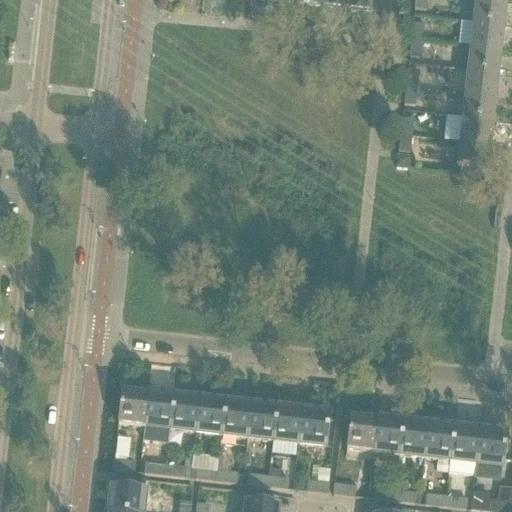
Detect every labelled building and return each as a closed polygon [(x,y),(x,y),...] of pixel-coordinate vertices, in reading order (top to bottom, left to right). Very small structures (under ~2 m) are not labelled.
[(297,0),(297,6),(321,8),(322,0),(297,0)] [(322,0),(321,8),(345,11),(346,0),(322,0)] [(346,0),(345,11),(370,14),(371,0),(346,0)] [(426,13),(426,0),(414,0),(413,11),(426,13)] [(474,1),(471,25),(502,28),(504,5),(474,1)] [(412,24),(410,42),(422,44),(424,26),(412,24)] [(471,25),(468,49),(499,52),(502,28),(471,25)] [(422,44),(410,42),(408,59),(420,61),(422,44)] [(468,49),(466,73),(496,76),(499,52),(468,49)] [(406,72),(404,90),(416,91),(418,73),(406,72)] [(466,73),(463,97),(494,100),(496,76),(466,73)] [(416,91),(404,90),(403,106),(415,108),(416,91)] [(463,97),(460,120),(491,124),(494,100),(463,97)] [(401,120),(399,138),(411,139),(413,122),(401,120)] [(460,120),(457,144),(488,148),(491,124),(460,120)] [(411,139),(399,138),(397,155),(409,156),(411,139)] [(488,148),(457,144),(455,169),(486,172),(488,148)] [(117,427),(143,430),(147,397),(120,394),(117,427)] [(143,430),(141,444),(167,447),(169,433),(172,400),(147,397),(143,430)] [(169,433),(194,436),(198,403),(172,400),(169,433)] [(194,436),(220,439),(224,406),(198,403),(194,436)] [(220,439),(246,442),(249,409),(224,406),(220,439)] [(246,442),(271,444),(275,411),(249,409),(246,442)] [(271,444),(297,447),(301,414),(275,411),(271,444)] [(301,414),(297,447),(323,450),(327,417),(301,414)] [(345,453),(372,456),(375,423),(349,420),(345,453)] [(372,456),(397,459),(401,426),(375,423),(372,456)] [(397,459),(423,461),(427,429),(401,426),(397,459)] [(423,461),(449,464),(452,431),(427,429),(423,461)] [(449,464),(447,476),(473,479),(474,467),(478,434),(452,431),(449,464)] [(478,434),(474,467),(501,470),(505,437),(478,434)] [(116,441),(114,459),(128,460),(130,442),(116,441)] [(112,473),(132,476),(133,465),(113,463),(112,473)] [(142,477),(163,479),(164,469),(144,467),(142,477)] [(164,469),(163,479),(183,481),(184,471),(164,469)] [(194,483),(215,485),(216,475),(195,472),(194,483)] [(216,475),(215,485),(235,487),(236,477),(216,475)] [(245,488),(266,491),(267,480),(247,478),(245,488)] [(111,480),(107,511),(143,511),(145,495),(142,495),(144,483),(134,482),(131,482),(111,480)] [(267,480),(266,491),(286,493),(287,483),(267,480)] [(305,495),(326,497),(327,487),(307,485),(305,495)] [(332,498),(353,500),(354,490),(334,488),(332,498)] [(469,511),(507,511),(508,507),(509,496),(510,492),(498,490),(496,504),(488,503),(489,501),(471,499),(469,511)] [(373,503),(392,505),(393,494),(374,492),(373,503)] [(393,494),(392,505),(414,507),(415,497),(393,494)] [(424,509),(444,511),(445,500),(425,498),(424,509)] [(445,500),(444,511),(454,511),(465,511),(466,503),(445,500)]
